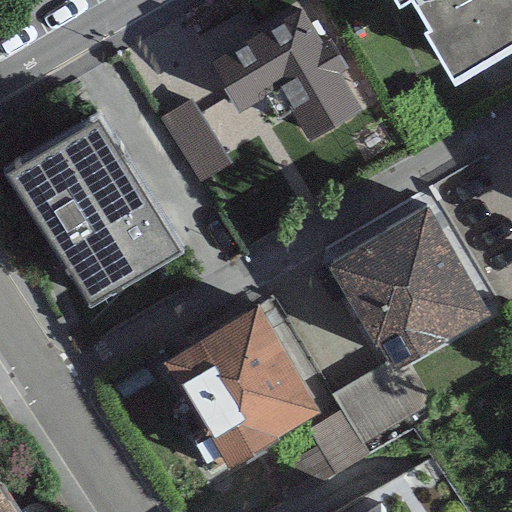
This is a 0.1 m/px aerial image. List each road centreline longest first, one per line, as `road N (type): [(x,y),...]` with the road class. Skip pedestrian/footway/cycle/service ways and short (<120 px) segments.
road 1 (residential): [(281,511),(511,376)]
road 2 (residential): [(0,314),(126,511)]
road 3 (residential): [(0,72),(124,0)]
